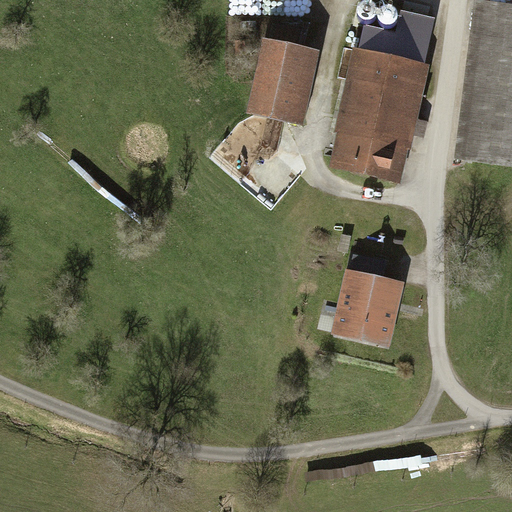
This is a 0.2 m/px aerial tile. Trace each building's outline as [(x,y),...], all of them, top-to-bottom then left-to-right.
[(511,4),(476,0),(455,160),(511,167),(511,4)] [(359,11),(358,14),(358,17),(359,20),(360,22),(363,24),(366,25),(369,25),(372,24),(374,22),(376,20),(377,17),(377,14),(376,11),(374,8),(372,7),(369,6),(366,6),(363,6),(361,8),(359,11)] [(379,15),(378,18),(378,21),(379,24),(381,26),(383,28),(386,29),(389,29),(392,28),(395,27),(397,24),(398,21),(398,18),(397,15),(395,13),(393,11),(390,10),(387,10),(384,11),(381,13),(379,15)] [(355,50),(329,169),(403,185),(428,66),(425,65),(435,19),(401,12),(397,32),(365,26),(360,51),(355,50)] [(265,39),(248,114),(306,127),(323,51),(300,46),(304,27),(274,21),(270,40),(265,39)] [(346,270),(331,336),(391,349),(406,283),(386,279),(389,263),(353,255),(350,271),(346,270)]
